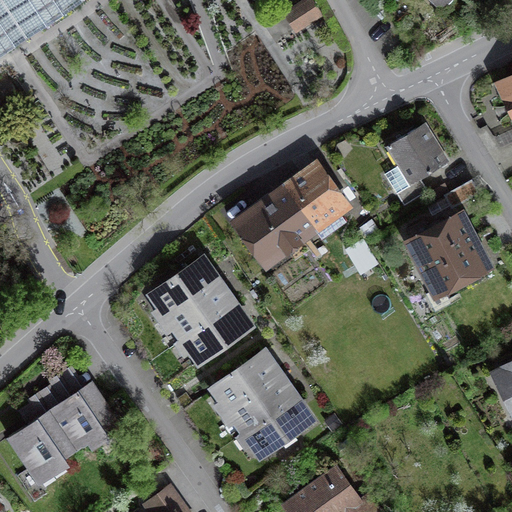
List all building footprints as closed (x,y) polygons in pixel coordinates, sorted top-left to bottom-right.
[(85,0),(0,0),(0,54),(87,3),(85,0)] [(312,0),(305,0),(284,15),(297,35),(324,17),(312,0)] [(389,21),(397,27),(414,8),(406,1),(389,21)] [(414,8),(397,27),(406,35),(422,15),(414,8)] [(511,70),(496,79),(511,113),(511,70)] [(3,82),(0,83),(0,116),(18,105),(3,82)] [(427,122),(387,146),(411,184),(450,159),(427,122)] [(318,157),(231,219),(266,267),(352,205),(318,157)] [(463,202),(416,225),(446,285),(493,262),(463,202)] [(350,249),(361,269),(377,261),(366,240),(350,249)] [(164,317),(222,277),(204,251),(146,290),(164,317)] [(164,317),(180,341),(239,301),(222,277),(164,317)] [(256,326),(239,301),(180,341),(197,366),(256,326)] [(208,387),(227,412),(283,369),(265,344),(208,387)] [(511,355),(492,365),(511,406),(511,355)] [(301,392),(283,369),(227,412),(245,435),(301,392)] [(92,379),(50,406),(78,449),(89,442),(94,449),(124,428),(92,379)] [(320,416),(301,392),(245,435),(263,459),(320,416)] [(68,456),(78,449),(50,406),(7,435),(39,484),(72,463),(68,456)] [(373,511),(336,462),(280,503),(287,511),(373,511)] [(180,511),(179,510),(186,506),(171,484),(141,504),(145,511),(180,511)]
